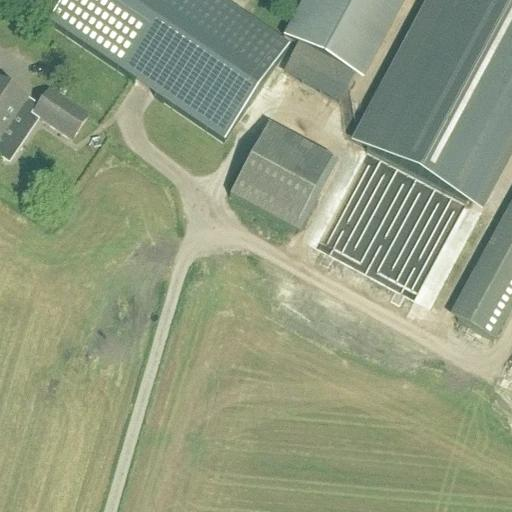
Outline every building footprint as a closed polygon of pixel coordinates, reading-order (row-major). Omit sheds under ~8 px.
[(293,56),(211,0),(74,0),(56,26),(231,146),(293,56)] [(261,0),(282,12),(288,0),(261,0)] [(306,0),(284,43),(331,69),(362,86),(408,0),(306,0)] [(511,0),(447,0),(365,155),(466,209),(511,121),(511,0)] [(0,143),(26,106),(0,87),(0,143)] [(87,123),(49,97),(33,120),(71,146),(87,123)] [(268,132),(229,203),(325,255),(364,184),(268,132)] [(413,194),(399,188),(384,187),(370,191),(358,200),(350,213),(348,228),(351,243),(359,255),(371,264),(386,268),(401,267),(414,260),(424,248),(429,234),(429,219),(423,205),(413,194)] [(511,222),(455,325),(491,345),(511,307),(511,222)]
